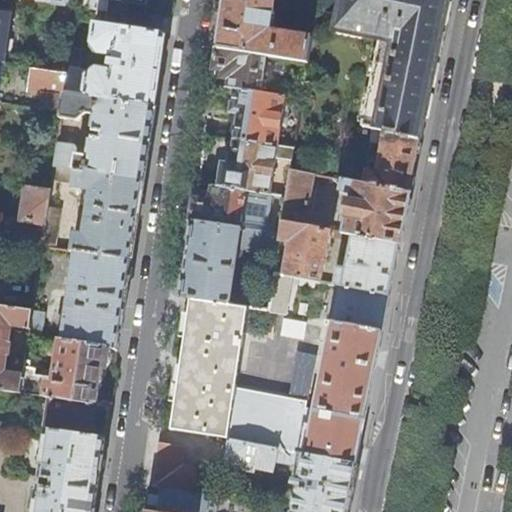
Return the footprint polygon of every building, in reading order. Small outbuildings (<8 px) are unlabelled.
[(108,0),(89,0),(90,1),(88,10),(94,11),(93,24),(94,24),(105,26),(108,0)] [(225,0),(218,49),(266,57),(307,63),(315,14),(308,13),(304,12),(302,28),(305,28),(303,37),(275,33),(272,8),(273,0),(225,0)] [(282,0),(281,9),(304,12),(308,13),(310,0),(282,0)] [(362,127),(420,139),(425,110),(435,63),(447,0),(342,0),(336,30),(379,39),(371,80),(362,127)] [(117,28),(148,32),(150,14),(123,11),(119,14),(117,28)] [(153,107),(164,34),(148,32),(117,28),(105,26),(94,24),(91,48),(94,55),(117,58),(117,62),(115,65),(115,67),(116,69),(115,73),(92,70),(86,74),(82,97),(153,107)] [(82,37),(73,36),(67,75),(67,81),(76,82),(78,67),(74,66),(75,53),(80,54),(82,37)] [(232,71),(229,89),(236,90),(260,94),(266,57),(218,49),(215,69),(232,71)] [(67,81),(67,75),(30,69),(26,93),(42,95),(40,109),(62,113),(64,95),(67,81)] [(237,141),(278,146),(285,98),(260,94),(236,90),(233,111),(241,113),(237,141)] [(143,180),(153,107),(82,97),(64,95),(62,113),(61,119),(78,122),(86,114),(94,116),(95,122),(94,133),(102,134),(101,139),(93,138),(91,151),(93,152),(93,155),(89,158),(80,156),(73,147),(57,145),(54,166),(75,170),(143,180)] [(233,111),(228,139),(237,141),(241,113),(233,111)] [(362,185),(409,193),(415,164),(420,139),(362,127),(360,127),(358,141),(381,146),(376,174),(364,172),(362,185)] [(221,188),(245,192),(270,196),(278,146),(237,141),(234,155),(227,154),(221,188)] [(73,183),(75,170),(54,166),(52,180),(73,183)] [(130,261),(143,180),(75,170),(73,183),(72,190),(90,193),(84,235),(74,234),(71,252),(76,253),(130,261)] [(290,171),(283,221),(305,226),(315,176),(290,171)] [(353,235),(399,244),(405,214),(409,193),(362,185),(340,181),(338,192),(354,195),(352,201),(348,200),(345,203),(343,215),(350,216),(347,228),(343,227),(343,233),(353,235)] [(195,203),(192,222),(240,229),(245,192),(221,188),(215,187),(213,197),(212,205),(205,204),(195,203)] [(50,192),(25,188),(21,222),(45,225),(47,214),(50,192)] [(206,196),(205,204),(212,205),(213,197),(206,196)] [(47,214),(45,225),(44,232),(42,247),(54,249),(59,216),(47,214)] [(285,275),(292,276),(319,282),(330,231),(305,226),(283,221),(281,234),(280,239),(291,242),(285,275)] [(192,222),(180,298),(191,299),(229,305),(238,249),(278,254),(280,239),(281,234),(240,229),(192,222)] [(13,228),(10,249),(41,253),(42,247),(44,232),(13,228)] [(338,285),(388,295),(394,266),(399,244),(353,235),(344,269),(336,267),(332,284),(338,285)] [(116,350),(130,261),(76,253),(67,314),(52,312),(50,324),(65,327),(62,342),(109,349),(116,350)] [(275,273),(269,312),(286,315),(292,276),(285,275),(275,273)] [(314,410),(363,420),(377,351),(388,295),(338,285),(326,347),(314,410)] [(47,294),(35,292),(32,312),(29,329),(28,336),(40,338),(47,294)] [(191,299),(177,387),(256,397),(256,392),(236,388),(248,308),(229,305),(191,299)] [(29,329),(32,312),(0,307),(0,390),(20,394),(23,376),(4,373),(7,356),(10,357),(12,344),(9,344),(11,327),(29,329)] [(42,339),(40,338),(28,336),(25,361),(30,362),(30,363),(34,363),(39,359),(42,339)] [(20,394),(51,398),(95,405),(100,368),(106,369),(109,349),(62,342),(61,342),(56,373),(29,369),(30,363),(30,362),(25,361),(23,376),(20,394)] [(229,440),(249,443),(256,397),(177,387),(170,430),(229,440)] [(300,453),(355,464),(359,440),(363,420),(314,410),(305,408),(306,402),(256,392),(256,397),(249,443),(300,453)] [(90,437),(95,405),(51,398),(46,430),(90,437)] [(0,437),(9,439),(11,425),(0,423),(0,437)] [(91,511),(95,493),(103,439),(90,437),(46,430),(39,478),(51,481),(50,488),(37,486),(33,511),(91,511)] [(291,511),(295,511),(344,511),(349,489),(355,464),(300,453),(249,443),(229,440),(224,463),(272,472),(274,461),(300,466),(293,501),(291,511)] [(158,444),(151,489),(207,497),(216,498),(222,471),(181,465),(184,448),(158,444)] [(151,489),(147,511),(205,511),(207,497),(151,489)] [(282,499),(279,510),(290,511),(291,511),(293,501),(282,499)]
